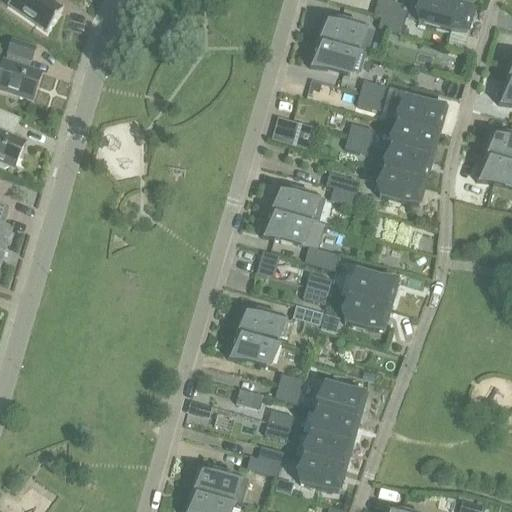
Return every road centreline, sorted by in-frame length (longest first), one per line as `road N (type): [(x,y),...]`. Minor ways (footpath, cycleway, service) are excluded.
road 1 (residential): [(358,511),(436,289),(453,152),(496,0)]
road 2 (residential): [(292,0),(147,511)]
road 3 (unclassified): [(0,400),(107,28),(123,0)]
